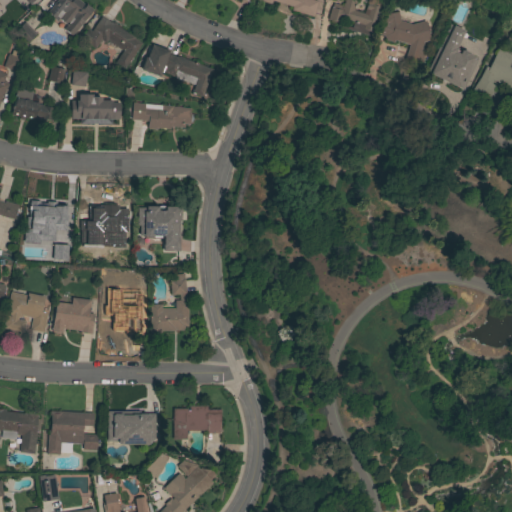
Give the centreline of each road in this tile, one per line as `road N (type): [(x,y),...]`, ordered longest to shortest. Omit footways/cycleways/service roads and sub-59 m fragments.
road 1 (residential): [(237,511),(259,455),(255,413),(217,316),(209,213),(264,50)]
road 2 (residential): [(238,372),(64,375),(0,367)]
road 3 (residential): [(353,73),(185,24),(144,0)]
road 4 (residential): [(220,168),(0,152)]
